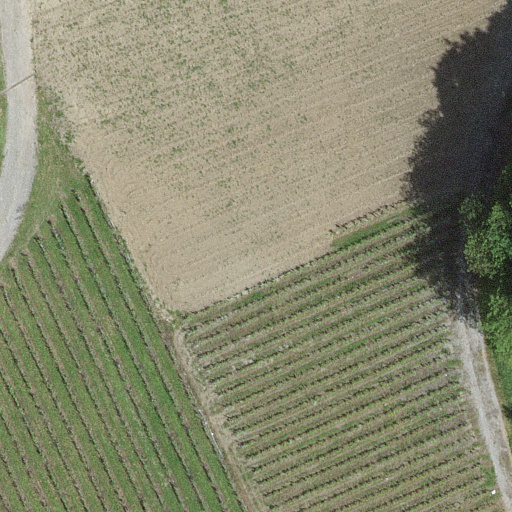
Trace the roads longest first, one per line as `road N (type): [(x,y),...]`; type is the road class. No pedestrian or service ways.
road 1 (track): [(511,485),(470,299),(476,200),(511,92)]
road 2 (track): [(16,0),(18,151),(0,227)]
